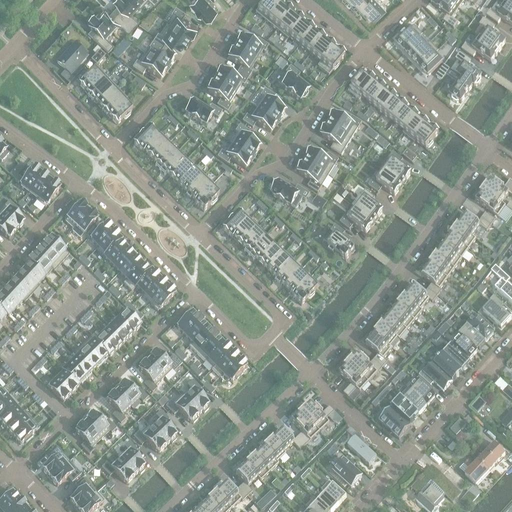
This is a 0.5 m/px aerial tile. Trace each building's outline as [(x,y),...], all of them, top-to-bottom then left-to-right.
[(131,14),(138,6),(139,5),(132,0),(114,0),(122,7),(118,12),(134,27),(139,21),(131,14)] [(217,9),(208,0),(192,0),(191,1),(202,13),(207,18),(208,17),(211,17),(216,13),(215,10),(217,9)] [(266,22),(280,5),(275,1),(274,0),(266,0),(262,5),(260,5),(258,8),(258,11),(255,13),(266,22)] [(360,0),(355,5),(356,5),(363,13),(376,0),(360,0)] [(378,0),(376,0),(363,13),(371,22),(376,18),(377,19),(383,14),(382,12),(386,8),(378,0)] [(456,8),(444,0),(432,0),(431,3),(433,4),(431,6),(446,16),(442,21),(454,30),(458,24),(450,18),(456,8)] [(511,0),(506,0),(503,5),(511,11),(511,0)] [(196,27),(182,17),(186,12),(176,5),(172,11),(176,14),(169,23),(169,24),(189,37),(192,34),(196,28),(196,27)] [(286,10),(280,5),(266,22),(277,31),(291,13),(286,9),(286,10)] [(489,13),(486,16),(489,18),(497,24),(501,19),(511,26),(511,11),(503,5),(496,15),(490,10),(489,13)] [(134,27),(118,12),(113,17),(105,10),(104,10),(99,15),(96,19),(113,34),(120,25),(129,33),(134,27)] [(289,38),(301,22),(297,18),(291,14),(291,13),(277,31),(287,39),(288,40),(289,38)] [(105,42),(113,34),(96,19),(93,22),(88,27),(88,28),(96,35),(91,41),(107,56),(113,50),(105,42)] [(479,39),(478,39),(499,53),(502,49),(501,49),(505,43),(491,33),(495,27),(486,21),(483,19),(479,25),(485,30),(479,39)] [(187,41),(189,37),(169,24),(169,23),(167,22),(160,32),(159,31),(154,37),(164,44),(168,38),(182,48),(183,47),(184,48),(188,42),(187,41)] [(299,46),(312,31),(306,26),(302,23),(302,22),(301,22),(289,38),(299,46)] [(407,33),(395,44),(404,53),(404,52),(419,38),(419,39),(422,35),(414,26),(407,33)] [(323,40),(324,38),(318,33),(317,35),(312,31),(299,46),(310,55),(323,40)] [(174,59),(160,50),(164,44),(154,37),(150,43),(152,44),(145,55),(167,70),(170,66),(174,60),(174,59)] [(449,40),(447,42),(451,47),(456,42),(452,37),(449,40)] [(463,48),(461,50),(463,51),(473,58),(476,53),(491,63),(495,57),(496,58),(499,53),(478,39),(479,39),(477,37),(470,46),(470,47),(465,44),(463,48)] [(268,47),(258,40),(254,46),(242,38),(241,39),(237,45),(235,49),(256,62),(262,52),(264,53),(268,47)] [(419,38),(404,52),(404,53),(412,61),(426,47),(426,46),(419,39),(419,38)] [(334,48),(334,49),(335,47),(329,42),(328,44),(323,40),(310,55),(320,64),(321,64),(334,48)] [(426,47),(412,61),(419,68),(420,69),(434,55),(435,55),(438,52),(430,43),(426,46),(426,47)] [(70,75),(87,57),(74,45),(57,63),(62,68),(58,72),(61,75),(65,70),(70,75)] [(339,64),(344,57),(338,52),(334,49),(334,48),(321,64),(320,64),(317,67),(318,67),(328,76),(332,71),(335,71),(339,66),(339,64)] [(250,72),(256,62),(235,49),(233,53),(232,53),(229,59),(228,59),(241,67),(237,73),(248,80),(252,73),(250,72)] [(96,66),(105,57),(99,52),(91,61),(96,66)] [(459,54),(455,60),(463,65),(460,70),(456,75),(462,80),(462,79),(473,87),(474,88),(475,87),(478,86),(481,82),(480,79),(481,77),(467,67),(471,62),(462,56),(459,54)] [(167,70),(145,55),(138,64),(137,63),(132,69),(142,76),(146,70),(160,80),(161,79),(165,74),(165,73),(167,70)] [(428,78),(442,63),(435,55),(434,55),(420,69),(419,68),(419,69),(428,78)] [(442,67),(435,77),(441,81),(445,75),(449,70),(444,66),(442,67)] [(309,91),(295,80),(300,75),(290,67),(285,73),(287,75),(279,85),(289,93),(288,93),(295,99),(295,98),(300,102),(301,101),(304,101),(308,96),(307,93),(309,91)] [(89,95),(107,79),(97,69),(79,86),(85,92),(85,91),(88,95),(89,95)] [(248,80),(237,73),(234,79),(221,71),(221,72),(220,72),(217,78),(214,82),(235,95),(242,85),(244,86),(248,80)] [(362,98),(375,82),(370,78),(364,73),(356,82),(354,83),(352,85),(352,88),(348,92),(358,101),(361,97),(362,98)] [(98,105),(116,89),(107,79),(89,95),(88,95),(87,97),(92,102),(94,101),(98,105)] [(453,92),(450,96),(451,97),(452,101),(456,104),(459,103),(460,104),(473,87),(462,79),(462,80),(459,83),(458,83),(457,84),(452,91),(453,92)] [(141,92),(146,85),(141,82),(139,85),(136,88),(141,92)] [(229,105),(235,95),(214,82),(212,86),(208,92),(208,93),(220,100),(217,106),(227,113),(231,106),(229,105)] [(372,106),(385,91),(381,87),(380,87),(375,82),(362,98),(372,106)] [(122,102),(126,99),(125,99),(116,89),(98,105),(103,110),(102,110),(107,116),(122,102)] [(285,113),(271,103),(274,97),(265,90),(260,96),(262,97),(255,108),(257,109),(277,123),(279,120),(284,114),(284,113),(285,113)] [(383,115),(396,99),(391,96),(385,91),(386,91),(385,91),(372,106),(383,115)] [(394,124),(407,108),(401,103),(401,104),(396,100),(396,99),(383,115),(394,124)] [(130,113),(131,112),(122,102),(107,116),(108,116),(112,120),(111,120),(117,126),(123,120),(126,120),(130,116),(130,113)] [(218,119),(222,113),(211,106),(208,112),(193,103),(192,105),(189,105),(185,111),(187,113),(186,114),(192,118),(191,118),(198,123),(205,127),(212,116),(218,119)] [(350,113),(353,108),(346,103),(343,109),(350,113)] [(403,134),(418,116),(413,111),(411,112),(407,109),(407,108),(394,124),(404,132),(403,134)] [(275,127),(277,123),(257,109),(250,119),(246,116),(242,122),(252,129),(256,123),(270,133),(271,132),(271,133),(275,127)] [(351,140),(362,124),(351,117),(348,123),(335,115),(335,116),(334,116),(331,122),(328,126),(351,140)] [(414,143),(429,124),(423,120),(422,121),(417,117),(419,116),(418,116),(403,134),(414,143)] [(438,134),(432,129),(428,126),(429,125),(429,124),(414,143),(416,141),(426,150),(427,149),(429,148),(433,144),(433,141),(438,134)] [(259,149),(245,139),(249,133),(239,126),(235,132),(237,133),(230,144),(232,145),(252,159),(255,155),(259,149)] [(341,157),(351,140),(328,126),(326,130),(324,129),(321,134),(322,135),(322,136),(322,137),(334,144),(331,150),(341,157)] [(158,138),(157,138),(148,130),(143,135),(138,140),(139,140),(133,146),(142,154),(158,138)] [(166,147),(167,147),(170,143),(161,135),(160,135),(157,138),(158,138),(142,154),(143,155),(144,153),(152,161),(166,147)] [(6,151),(1,147),(2,146),(0,144),(0,160),(2,162),(8,155),(5,152),(6,151)] [(252,159),(232,145),(225,154),(221,152),(217,158),(227,165),(231,159),(245,169),(246,168),(250,163),(252,159)] [(160,171),(175,155),(167,147),(166,147),(152,161),(156,165),(155,166),(160,171)] [(412,164),(417,159),(407,151),(403,156),(412,164)] [(328,177),(339,161),(328,154),(325,160),(312,153),(311,153),(308,159),(305,163),(328,177)] [(411,175),(398,166),(403,161),(393,153),(381,170),(402,186),(406,181),(411,175)] [(184,163),(183,163),(175,155),(160,171),(165,175),(166,174),(170,178),(184,163)] [(194,170),(193,170),(185,162),(185,161),(183,163),(184,163),(170,178),(178,186),(194,170)] [(318,194),(328,177),(305,163),(303,167),(299,173),(299,174),(311,182),(308,187),(318,194)] [(187,194),(204,176),(195,168),(193,170),(194,170),(178,186),(183,190),(187,194)] [(33,169),(20,187),(29,193),(42,176),(33,169)] [(402,186),(381,170),(384,173),(377,184),(373,181),(368,187),(378,194),(382,188),(394,197),(399,191),(402,186)] [(42,176),(29,193),(37,200),(51,182),(42,176)] [(210,188),(213,185),(204,176),(187,194),(192,199),(192,198),(196,202),(210,188)] [(511,197),(511,182),(510,181),(503,190),(491,181),(483,191),(501,204),(502,204),(505,199),(508,195),(511,197)] [(37,200),(36,202),(45,209),(60,189),(51,182),(37,200)] [(306,201),(310,195),(298,187),(294,193),(279,184),(278,186),(275,186),(272,191),(273,193),(273,194),(272,196),(278,199),(277,200),(284,204),(285,204),(295,211),(303,199),(306,201)] [(217,201),(217,199),(219,197),(210,188),(196,202),(194,204),(199,208),(203,213),(208,208),(210,206),(213,205),(217,201)] [(371,204),(375,199),(365,191),(361,197),(364,200),(356,210),(374,224),(382,213),(371,204)] [(501,204),(483,191),(475,202),(498,218),(506,207),(502,204),(501,204)] [(18,210),(9,202),(5,207),(0,211),(0,217),(16,232),(19,230),(23,225),(23,224),(24,224),(14,215),(18,210)] [(73,230),(89,212),(82,206),(81,205),(76,210),(74,209),(69,214),(70,216),(65,222),(73,229),(73,230)] [(374,224),(356,210),(348,220),(344,218),(340,223),(350,231),(354,226),(366,235),(370,228),(374,224)] [(80,239),(97,220),(89,212),(73,230),(73,229),(71,231),(80,239)] [(233,238),(250,220),(241,212),(232,220),(227,225),(222,231),(232,240),(233,238)] [(495,220),(485,213),(481,219),(491,226),(495,220)] [(472,237),(479,227),(487,232),(491,226),(481,219),(477,224),(465,216),(458,226),(457,227),(472,237)] [(16,232),(0,217),(0,232),(8,240),(9,240),(14,235),(16,232)] [(256,231),(257,231),(259,229),(250,220),(233,238),(240,245),(241,246),(256,231)] [(98,249),(114,233),(106,225),(90,241),(98,248),(98,249)] [(354,250),(340,239),(345,234),(335,226),(331,232),(336,236),(328,247),(346,261),(350,256),(354,250)] [(476,240),(472,237),(457,227),(450,237),(469,250),(476,240)] [(249,256),(265,239),(257,231),(256,231),(241,246),(242,247),(245,250),(244,251),(249,256)] [(120,243),(122,241),(114,233),(98,249),(98,248),(96,250),(104,258),(120,243)] [(469,250),(450,237),(443,246),(462,260),(469,250)] [(69,256),(50,238),(46,243),(42,247),(61,264),(69,256)] [(259,263),(274,247),(274,246),(273,247),(265,239),(249,256),(253,260),(255,259),(258,262),(259,263)] [(112,266),(127,250),(120,243),(104,258),(112,266)] [(462,260),(443,246),(436,256),(455,269),(462,260)] [(61,264),(42,247),(39,251),(38,251),(35,255),(52,270),(52,271),(54,272),(61,264)] [(283,255),(282,255),(274,247),(259,263),(267,271),(283,255)] [(119,274),(137,256),(132,251),(130,253),(127,250),(112,266),(119,274)] [(291,263),(292,264),(293,262),(284,253),(282,255),(283,255),(267,271),(272,276),(272,275),(276,279),(275,279),(276,280),(291,263)] [(52,270),(35,255),(31,259),(28,263),(27,263),(29,265),(29,264),(45,279),(52,271),(52,270)] [(127,281),(142,266),(140,263),(142,261),(137,256),(119,274),(127,281)] [(455,269),(436,256),(429,266),(448,279),(455,269)] [(284,288),(300,272),(292,264),(291,263),(276,280),(280,284),(284,287),(284,288)] [(29,264),(29,265),(22,272),(37,286),(38,286),(45,279),(29,264)] [(150,273),(142,266),(127,281),(123,285),(131,293),(136,288),(136,287),(150,273)] [(440,290),(448,279),(429,266),(429,267),(421,277),(431,285),(428,290),(437,297),(441,291),(440,290)] [(495,267),(491,272),(501,281),(495,288),(511,304),(511,290),(506,284),(510,280),(495,267)] [(144,295),(159,279),(152,271),(150,273),(136,287),(136,288),(144,295)] [(37,286),(22,272),(15,280),(30,294),(32,296),(39,288),(40,287),(38,286),(37,286)] [(307,282),(309,280),(300,272),(284,288),(289,292),(293,296),(307,282)] [(149,304),(167,287),(159,279),(144,295),(142,297),(149,304)] [(30,294),(15,280),(7,288),(23,302),(24,304),(25,304),(32,296),(30,294)] [(314,295),(314,292),(316,290),(307,282),(293,296),(291,297),(296,302),(301,306),(308,299),(310,299),(314,295)] [(481,285),(477,290),(482,295),(487,290),(481,285)] [(157,312),(175,295),(167,287),(149,304),(157,312)] [(432,303),(437,297),(428,290),(423,295),(414,287),(405,297),(405,298),(421,311),(421,310),(429,300),(432,303)] [(23,302),(7,288),(0,296),(16,310),(23,302)] [(16,310),(0,296),(0,295),(0,310),(7,317),(6,317),(8,318),(16,310)] [(511,319),(500,309),(503,305),(493,296),(489,301),(491,303),(483,313),(489,319),(488,320),(493,325),(495,324),(501,329),(511,319)] [(421,311),(405,298),(397,307),(415,321),(423,312),(421,310),(421,311)] [(415,321),(397,307),(389,316),(407,331),(415,321)] [(459,310),(456,315),(460,319),(464,314),(459,310)] [(141,328),(126,313),(118,321),(133,336),(141,328)] [(184,337),(200,321),(193,313),(177,329),(184,337)] [(495,330),(479,315),(476,319),(475,318),(467,327),(485,344),(493,335),(492,334),(495,330)] [(407,331),(389,316),(382,325),(398,338),(397,339),(399,340),(407,331)] [(133,336),(118,321),(110,328),(125,343),(127,341),(133,336)] [(192,345),(208,329),(200,321),(184,337),(192,344),(192,345)] [(442,336),(450,328),(446,324),(438,333),(442,336)] [(398,338),(382,325),(374,335),(390,348),(390,347),(397,339),(398,338)] [(485,344),(467,327),(459,336),(477,353),(477,351),(478,349),(479,350),(485,344)] [(125,343),(110,328),(103,336),(117,351),(125,343)] [(196,356),(215,337),(208,329),(192,345),(192,344),(188,348),(196,356)] [(117,351),(103,336),(102,336),(100,335),(94,341),(93,342),(108,357),(109,359),(117,351)] [(390,348),(374,335),(374,336),(366,346),(378,355),(373,360),(382,369),(386,364),(387,363),(383,360),(392,349),(390,347),(390,348)] [(477,353),(459,336),(451,345),(469,362),(477,353)] [(206,362),(223,344),(215,337),(196,356),(204,364),(206,362)] [(93,342),(94,341),(91,338),(82,346),(102,366),(107,361),(105,360),(108,357),(93,342)] [(213,369),(231,352),(223,344),(206,362),(213,369)] [(469,362),(451,345),(450,345),(451,346),(443,354),(462,372),(468,366),(466,364),(469,362)] [(102,366),(82,346),(74,354),(76,356),(76,355),(93,372),(96,369),(97,370),(102,366)] [(222,375),(238,360),(231,352),(213,369),(211,371),(219,379),(223,376),(222,375)] [(179,367),(171,359),(166,363),(156,353),(147,362),(164,379),(172,371),(174,372),(179,367)] [(462,372),(443,354),(443,355),(441,357),(441,356),(437,360),(437,361),(434,365),(452,382),(453,382),(452,381),(456,378),(461,372),(462,372)] [(76,355),(76,356),(68,363),(70,365),(86,381),(91,376),(90,375),(93,372),(76,355)] [(377,374),(382,369),(373,360),(369,366),(357,355),(348,364),(369,383),(377,374)] [(241,373),(246,368),(238,360),(222,375),(223,376),(230,383),(235,378),(237,380),(243,375),(241,373)] [(164,379),(147,362),(138,371),(148,381),(144,385),(152,394),(157,389),(155,387),(164,379)] [(369,383),(348,364),(340,374),(345,379),(351,385),(343,393),(348,398),(356,389),(360,392),(369,383)] [(70,365),(62,373),(64,374),(77,387),(78,387),(80,384),(81,386),(86,381),(70,365)] [(452,382),(434,365),(433,365),(426,372),(424,370),(419,376),(430,387),(434,383),(443,392),(452,383),(452,382)] [(64,374),(57,381),(56,381),(71,396),(79,388),(78,387),(77,387),(64,374)] [(56,381),(57,381),(55,379),(47,387),(63,404),(71,396),(56,381)] [(208,407),(196,394),(201,390),(193,381),(187,386),(190,389),(182,397),(199,415),(202,413),(204,414),(209,409),(207,408),(208,407)] [(435,398),(417,382),(409,391),(426,407),(435,398)] [(147,398),(139,390),(134,394),(125,384),(124,385),(122,384),(117,389),(119,390),(116,393),(131,408),(139,399),(143,403),(147,398)] [(511,390),(508,387),(503,393),(511,401),(511,413),(501,425),(511,434),(511,433),(511,390)] [(426,407),(409,391),(401,400),(418,416),(426,407)] [(131,408),(116,393),(108,401),(107,402),(117,412),(112,416),(121,425),(125,420),(122,417),(131,408)] [(0,419),(16,406),(18,405),(10,396),(7,399),(0,405),(0,419)] [(199,415),(182,397),(173,406),(170,403),(165,407),(174,416),(178,411),(190,424),(191,423),(193,425),(198,420),(196,418),(199,415)] [(162,407),(168,402),(164,398),(158,403),(162,407)] [(418,416),(401,400),(393,409),(410,425),(418,416)] [(325,420),(334,412),(329,407),(320,415),(310,404),(300,413),(319,433),(328,424),(325,420)] [(23,414),(16,406),(0,419),(0,423),(5,429),(23,414)] [(410,425),(393,409),(391,408),(378,421),(399,440),(405,433),(404,432),(410,425)] [(28,424),(29,424),(32,421),(24,412),(23,414),(5,429),(13,438),(28,424)] [(176,437),(164,425),(169,420),(161,412),(156,416),(159,420),(151,428),(150,428),(167,446),(170,443),(172,445),(177,440),(175,438),(176,437)] [(305,446),(319,433),(300,413),(291,422),(302,433),(297,438),(305,446)] [(116,429),(107,421),(103,425),(93,415),(84,424),(101,441),(109,432),(111,434),(116,429)] [(450,431),(456,436),(466,426),(460,420),(450,431)] [(20,446),(36,432),(29,424),(28,424),(13,438),(20,446)] [(101,441),(84,424),(75,433),(76,433),(85,443),(81,447),(89,456),(94,451),(92,449),(101,441)] [(150,428),(151,428),(149,426),(140,435),(138,433),(133,438),(134,438),(142,446),(146,442),(158,454),(167,446),(150,428)] [(292,442),(281,431),(271,440),(283,453),(284,453),(293,444),(300,451),(305,446),(297,438),(292,442)] [(377,459),(355,439),(347,448),(369,467),(377,459)] [(283,453),(271,440),(262,449),(276,463),(277,463),(285,455),(284,453),(283,453)] [(144,468),(132,456),(137,451),(129,443),(129,442),(124,447),(127,451),(118,459),(120,461),(135,477),(138,474),(140,476),(145,471),(143,469),(144,468)] [(453,443),(448,449),(452,453),(457,447),(453,443)] [(487,453),(478,462),(489,472),(505,455),(494,445),(487,453)] [(53,462),(42,471),(50,479),(69,462),(58,449),(48,457),(53,462)] [(276,463),(262,449),(254,457),(269,473),(278,465),(277,463),(276,463)] [(269,473),(254,457),(245,465),(257,478),(260,482),(269,473)] [(362,478),(352,469),(355,465),(348,458),(334,473),(351,489),(362,478)] [(120,461),(112,469),(107,463),(101,468),(110,477),(114,473),(126,485),(135,477),(120,461)] [(489,472),(478,462),(474,466),(468,461),(464,465),(470,471),(465,476),(476,486),(480,482),(489,472)] [(69,462),(50,479),(57,488),(68,479),(72,483),(81,476),(69,462)] [(257,478),(245,465),(235,475),(244,484),(239,488),(247,497),(252,492),(248,487),(257,478)] [(453,502),(460,494),(441,476),(436,481),(434,479),(427,472),(412,489),(419,495),(420,494),(422,496),(416,502),(426,511),(438,511),(438,509),(438,508),(444,502),(441,499),(445,495),(453,502)] [(77,511),(96,494),(85,480),(76,488),(80,493),(73,499),(69,502),(74,507),(77,511)] [(346,498),(333,486),(329,482),(321,490),(325,494),(325,493),(339,506),(346,498)] [(247,497),(239,488),(234,493),(225,484),(215,494),(231,510),(241,501),(242,502),(247,497)] [(466,509),(480,494),(473,488),(459,503),(466,509)] [(14,492),(0,504),(0,511),(9,511),(20,502),(18,499),(19,498),(14,492)] [(333,511),(339,506),(325,493),(325,494),(318,502),(317,502),(328,511),(333,511)] [(96,509),(104,502),(96,494),(77,511),(78,511),(95,511),(97,511),(96,509)] [(228,511),(231,510),(215,494),(207,502),(216,511),(228,511)] [(328,511),(317,502),(318,502),(314,498),(313,499),(306,507),(310,511),(310,510),(311,511),(328,511)] [(20,502),(9,511),(26,511),(28,511),(25,507),(26,506),(22,501),(20,502)] [(216,511),(207,502),(198,510),(199,511),(216,511)]
